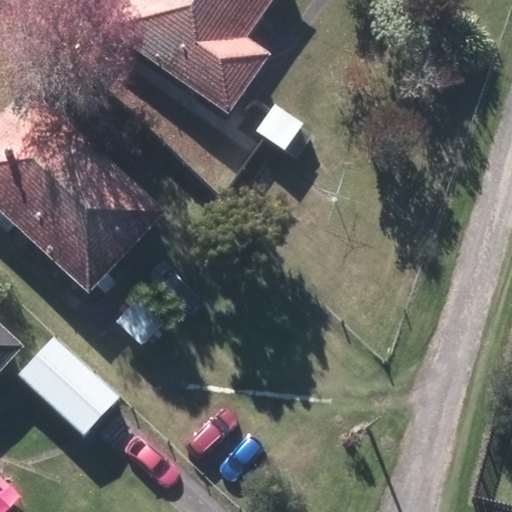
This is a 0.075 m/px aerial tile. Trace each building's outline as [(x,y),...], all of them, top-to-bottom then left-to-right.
[(142,0),(117,39),(245,122),(286,62),(261,45),(291,0),(142,0)] [(0,138),(0,209),(102,303),(177,220),(40,95),(0,138)] [(267,136),(295,156),(312,132),(285,112),(267,136)] [(128,327),(150,350),(172,328),(149,305),(128,327)] [(59,332),(83,354),(100,336),(77,314),(59,332)] [(0,392),(34,355),(0,323),(0,392)] [(31,382),(97,442),(131,404),(64,345),(31,382)] [(0,489),(10,479),(0,470),(0,489)]
